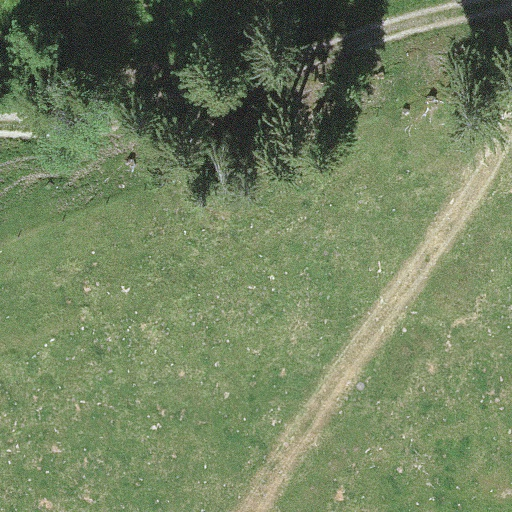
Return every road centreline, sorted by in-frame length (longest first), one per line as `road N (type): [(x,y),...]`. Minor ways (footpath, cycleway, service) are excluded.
road 1 (track): [(480,0),(0,75)]
road 2 (track): [(511,115),(478,185),(251,511)]
